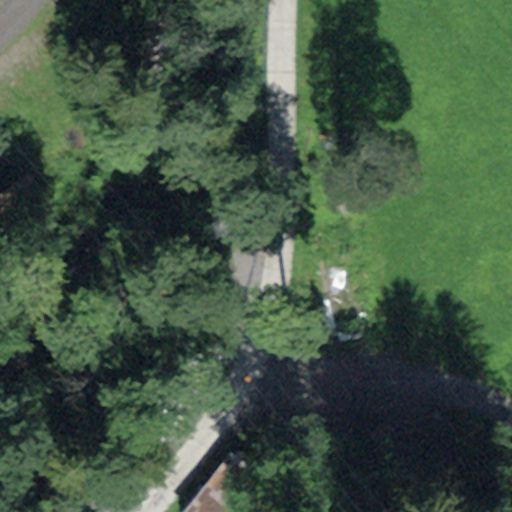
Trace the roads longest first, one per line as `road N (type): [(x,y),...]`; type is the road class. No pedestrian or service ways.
road 1 (track): [(160,511),(232,417),(292,271),(309,151),(310,0)]
road 2 (track): [(275,327),(480,402),(511,424)]
